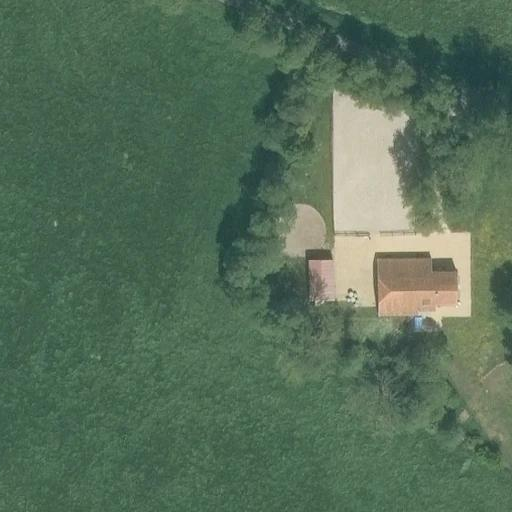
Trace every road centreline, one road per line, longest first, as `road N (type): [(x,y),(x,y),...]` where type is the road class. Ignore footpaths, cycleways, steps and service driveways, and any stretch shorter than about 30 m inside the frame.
road 1 (unclassified): [(511,99),(257,0)]
road 2 (unknown): [(475,85),(432,234)]
